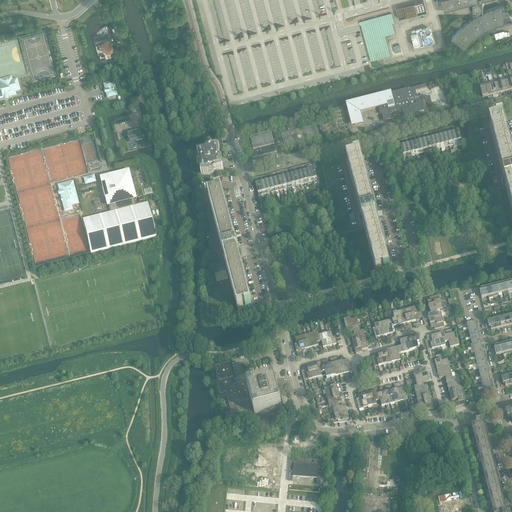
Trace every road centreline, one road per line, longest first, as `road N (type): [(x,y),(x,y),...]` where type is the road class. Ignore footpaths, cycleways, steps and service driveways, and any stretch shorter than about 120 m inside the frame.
road 1 (unclassified): [(155,511),(170,363),(285,337)]
road 2 (tertiary): [(240,171),(185,0)]
road 3 (tertiary): [(240,171),(285,337)]
road 4 (residential): [(368,138),(506,101)]
road 5 (residential): [(240,171),(368,138)]
